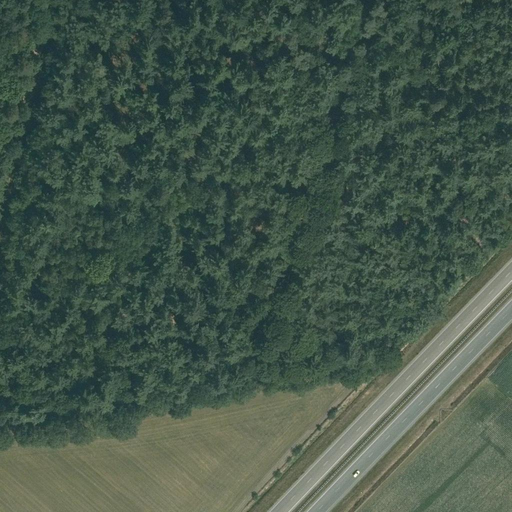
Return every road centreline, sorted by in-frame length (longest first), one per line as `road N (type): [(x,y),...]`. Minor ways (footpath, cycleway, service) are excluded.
road 1 (track): [(371,0),(263,338)]
road 2 (trunk): [(511,270),(280,511)]
road 3 (trunk): [(317,511),(511,308)]
road 4 (track): [(52,0),(0,233)]
